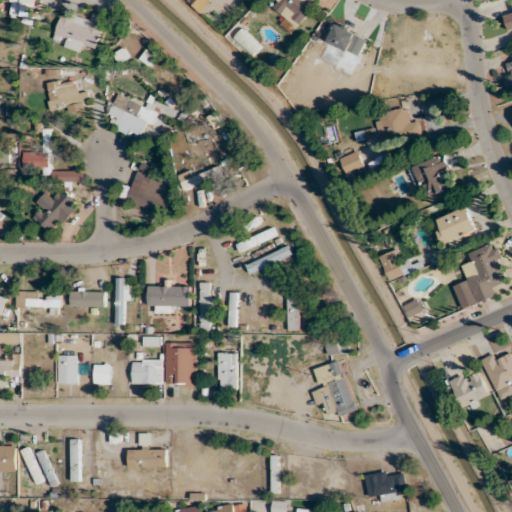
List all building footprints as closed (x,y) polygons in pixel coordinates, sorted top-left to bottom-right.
[(12,0),(8,19),(36,25),(41,0),(12,0)] [(293,33),(318,2),(315,0),(274,0),(270,5),(286,17),(281,23),(293,33)] [(53,43),(83,51),(85,44),(97,47),(105,16),(88,12),(86,20),(61,13),(53,43)] [(327,40),(359,56),(369,37),(337,21),(327,40)] [(251,57),(262,45),(243,27),(232,39),(251,57)] [(511,91),(511,61),(501,66),(511,92),(511,91)] [(89,110),(89,92),(77,91),(77,81),(49,81),(49,96),(50,97),(50,110),(89,110)] [(113,127),(136,138),(141,129),(148,133),(159,110),(119,91),(108,113),(118,118),(113,127)] [(375,113),(380,140),(423,133),(421,120),(410,122),(408,108),(375,113)] [(348,176),(366,168),(358,151),(340,160),(348,176)] [(50,166),(50,153),(25,153),(25,166),(50,166)] [(425,197),(448,188),(444,176),(451,174),(444,155),(413,166),(425,197)] [(190,171),(179,177),(187,192),(221,175),(217,166),(193,178),(190,171)] [(171,181),(137,170),(126,203),(160,214),(171,181)] [(57,171),(57,181),(83,181),(83,171),(57,171)] [(50,232),(56,225),(61,228),(81,203),(59,186),(34,219),(50,232)] [(445,245),(478,229),(466,205),(433,222),(445,245)] [(240,252),(277,234),(273,226),(236,244),(240,252)] [(468,252),(472,262),(462,265),(477,303),(497,296),(492,285),(511,277),(497,241),(468,252)] [(293,254),(288,245),(246,265),(251,274),(293,254)] [(390,279),(405,273),(396,252),(382,259),(390,279)] [(135,286),(125,286),(125,277),(116,277),(116,324),(125,324),(125,301),(135,301),(135,286)] [(201,282),(201,331),(212,331),(212,282),(201,282)] [(191,284),(149,284),(149,305),(158,305),(158,308),(191,308),(191,284)] [(300,286),(287,286),(287,330),(300,330),(300,286)] [(105,306),(105,288),(71,288),(71,306),(105,306)] [(61,291),(17,291),(17,307),(61,307),(61,291)] [(229,327),(237,327),(237,291),(229,291),(229,327)] [(0,314),(1,315),(8,297),(0,293),(0,314)] [(403,306),(410,318),(424,309),(418,297),(403,306)] [(260,298),(260,330),(272,330),(272,298),(260,298)] [(0,342),(18,342),(18,333),(0,333),(0,342)] [(328,355),(351,352),(349,336),(326,338),(328,355)] [(198,342),(167,342),(167,385),(198,385),(198,342)] [(511,354),(503,359),(499,351),(483,358),(498,394),(511,388),(511,354)] [(238,352),(219,352),(219,390),(238,390),(238,352)] [(21,354),(0,354),(0,386),(9,387),(9,376),(21,376),(21,354)] [(58,383),(78,383),(78,355),(58,355),(58,383)] [(133,383),(164,383),(164,360),(133,360),(133,383)] [(317,405),(325,402),(328,412),(337,409),(339,416),(357,410),(341,360),(320,367),(326,386),(313,390),(317,405)] [(111,364),(95,364),(94,383),(111,383),(111,364)] [(451,380),(464,410),(493,397),(481,368),(451,380)] [(129,448),(129,467),(168,467),(168,448),(150,448),(150,432),(140,432),(140,448),(129,448)] [(72,481),(80,481),(80,439),(72,439),(72,481)] [(15,445),(0,444),(0,471),(15,471),(15,445)] [(369,495),(379,493),(381,502),(408,496),(402,468),(366,475),(369,495)]
